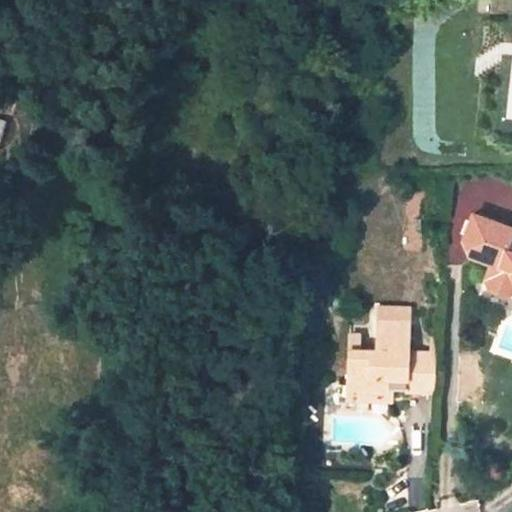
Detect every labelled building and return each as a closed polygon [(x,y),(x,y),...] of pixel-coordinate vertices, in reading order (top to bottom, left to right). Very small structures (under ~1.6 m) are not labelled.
[(268,186),(257,185),(254,205),(265,207),(265,202),(275,203),(276,194),(267,193),(268,186)] [(470,258),(492,266),(486,281),(491,291),(508,297),(511,294),(511,251),(509,250),(511,240),(511,228),(474,213),(463,244),(470,258)] [(377,350),(356,349),(349,348),(347,388),(369,389),(368,392),(391,393),(392,378),(392,377),(405,378),(404,389),(434,390),(436,352),(429,352),(408,351),(409,323),(378,320),(377,350)] [(350,333),(349,348),(356,349),(357,333),(350,333)] [(346,398),(391,400),(391,393),(368,392),(369,389),(347,388),(346,398)]
